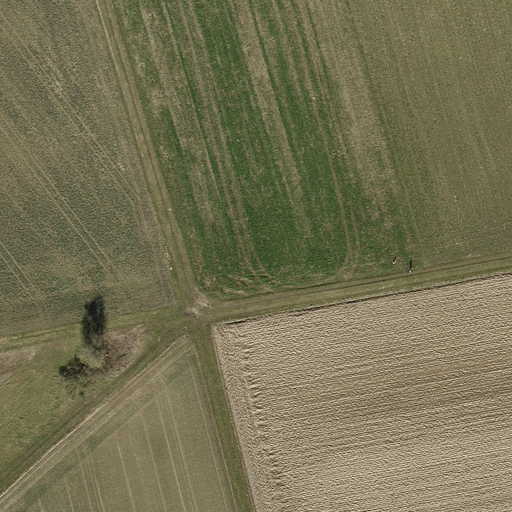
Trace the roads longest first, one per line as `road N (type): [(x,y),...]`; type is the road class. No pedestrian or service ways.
road 1 (track): [(0,487),(195,316),(511,258)]
road 2 (track): [(245,511),(103,0)]
road 3 (track): [(195,316),(0,346)]
